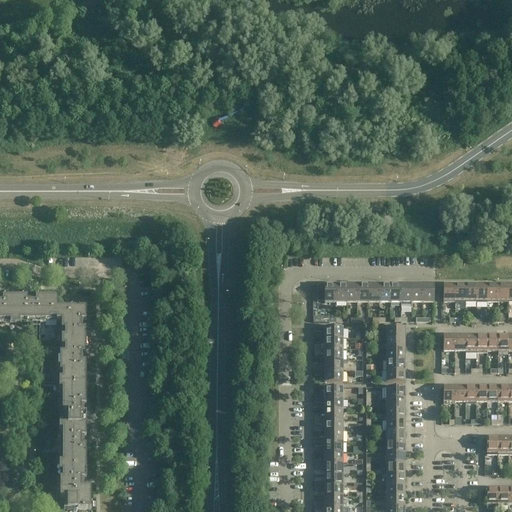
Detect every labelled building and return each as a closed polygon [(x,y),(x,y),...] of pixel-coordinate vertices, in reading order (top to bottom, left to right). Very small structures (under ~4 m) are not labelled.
[(335,304),(335,286),(324,286),(324,304),(335,304)] [(346,304),(346,286),(335,286),(335,304),(346,304)] [(357,304),(357,286),(346,286),(346,304),(357,304)] [(368,304),(368,286),(357,286),(357,304),(368,304)] [(379,304),(379,286),(368,286),(368,304),(379,304)] [(390,304),(390,286),(379,286),(379,304),(390,304)] [(400,304),(400,286),(390,286),(390,304),(400,304)] [(411,304),(411,286),(400,286),(400,304),(411,304)] [(422,304),(422,286),(411,286),(411,304),(422,304)] [(433,304),(433,286),(422,286),(422,304),(433,304)] [(454,304),(454,286),(443,286),(443,304),(454,304)] [(465,304),(465,286),(454,286),(454,304),(465,304)] [(476,304),(476,286),(465,286),(465,304),(476,304)] [(487,304),(487,286),(476,286),(476,304),(487,304)] [(497,304),(497,286),(487,286),(487,304),(497,304)] [(508,304),(508,286),(497,286),(497,304),(508,304)] [(57,319),(57,308),(57,297),(36,297),(36,294),(31,294),(31,299),(27,299),(27,297),(15,297),(15,321),(26,321),(26,323),(45,324),(45,319),(56,319),(57,319)] [(15,321),(15,297),(2,297),(2,299),(0,299),(0,323),(3,323),(3,321),(15,321)] [(86,354),(86,342),(86,329),(84,329),(84,325),(89,325),(89,320),(86,320),(86,308),(57,308),(57,319),(56,319),(56,321),(64,321),(64,347),(64,353),(59,353),(59,372),(62,372),(62,384),(86,384),(86,363),(89,363),(89,358),(84,358),(84,354),(86,354)] [(342,340),(342,329),(324,329),(324,340),(342,340)] [(404,340),(404,334),(404,329),(386,329),(386,340),(404,340)] [(454,353),(454,337),(443,337),(443,353),(454,353)] [(465,353),(465,337),(454,337),(454,353),(465,353)] [(476,355),(476,337),(465,337),(465,353),(465,355),(476,355)] [(486,355),(486,353),(486,337),(476,337),(476,355),(486,355)] [(497,353),(497,337),(486,337),(486,353),(497,353)] [(508,353),(508,337),(497,337),(497,353),(508,353)] [(342,351),(342,340),(324,340),(324,351),(342,351)] [(404,351),(404,345),(404,340),(386,340),(386,351),(404,351)] [(342,362),(342,351),(324,351),(320,351),(314,351),(314,355),(324,355),(324,362),(342,362)] [(404,362),(404,351),(386,351),(386,362),(404,362)] [(342,373),(342,362),(324,362),(324,373),(342,373)] [(404,373),(404,362),(386,362),(386,373),(404,373)] [(342,384),(342,373),(324,373),(320,373),(314,373),(314,377),(324,377),(324,384),(342,384)] [(404,384),(404,373),(386,373),(386,384),(404,384)] [(86,405),(86,384),(62,384),(62,395),(59,395),(59,421),(59,426),(86,426),(86,414),(84,414),(84,409),(89,410),(89,405),(86,405)] [(454,406),(454,404),(454,388),(443,388),(443,406),(454,406)] [(465,404),(465,388),(454,388),(454,404),(465,404)] [(476,404),(476,388),(465,388),(465,404),(465,406),(476,406),(476,404)] [(486,404),(486,388),(476,388),(476,404),(486,404)] [(497,404),(497,388),(486,388),(486,404),(497,404)] [(508,404),(508,388),(497,388),(497,404),(508,404)] [(342,401),(342,389),(324,389),(324,396),(314,396),(314,401),(320,401),(324,401),(342,401)] [(404,401),(404,389),(386,389),(386,401),(404,401)] [(342,411),(342,401),(324,401),(324,411),(342,411)] [(404,411),(404,401),(386,401),(386,411),(404,411)] [(342,422),(342,411),(324,411),(324,418),(314,418),(314,422),(342,422)] [(404,422),(404,411),(386,411),(386,422),(404,422)] [(342,433),(342,422),(314,422),(314,427),(324,427),(324,433),(342,433)] [(404,433),(404,422),(386,422),(386,433),(404,433)] [(89,448),(89,443),(84,443),(84,439),(86,439),(86,426),(59,426),(59,431),(59,432),(59,457),(62,457),(62,469),(86,469),(86,448),(89,448)] [(342,444),(342,433),(324,433),(324,444),(342,444)] [(404,444),(404,433),(386,433),(386,444),(404,444)] [(497,457),(497,439),(486,439),(486,457),(497,457)] [(508,457),(508,439),(497,439),(497,457),(508,457)] [(342,455),(342,444),(324,444),(324,455),(342,455)] [(404,455),(404,444),(386,444),(386,455),(404,455)] [(342,466),(342,455),(324,455),(324,466),(342,466)] [(404,466),(404,455),(386,455),(386,466),(404,466)] [(342,477),(342,466),(324,466),(324,477),(342,477)] [(404,476),(404,466),(386,466),(386,476),(404,476)] [(90,511),(91,489),(89,489),(89,485),(84,485),(84,481),(86,481),(86,469),(62,469),(62,480),(56,480),(56,499),(67,499),(67,511),(90,511)] [(404,487),(404,476),(386,476),(386,487),(404,487)] [(342,487),(342,477),(324,477),(324,487),(342,487)] [(342,487),(324,487),(320,487),(314,487),(314,492),(324,492),(324,498),(342,498),(342,487)] [(404,498),(404,487),(386,487),(386,498),(404,498)] [(497,506),(497,490),(486,490),(486,506),(497,506)] [(508,508),(508,506),(508,490),(497,490),(497,506),(497,508),(508,508)] [(342,509),(342,498),(324,498),(324,509),(342,509)] [(404,509),(404,498),(386,498),(386,509),(404,509)]
